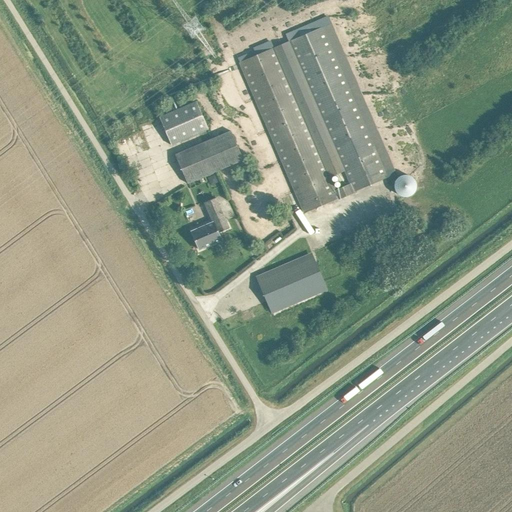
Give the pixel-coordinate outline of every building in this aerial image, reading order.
[(339,199),(354,192),(387,178),(322,27),(240,62),(304,213),(338,198),(339,199)] [(171,145),(209,129),(197,102),(159,118),(171,145)] [(128,150),(158,139),(148,113),(127,121),(130,129),(121,132),(128,150)] [(188,184),(197,180),(243,160),(231,131),(175,155),(188,184)] [(254,177),(267,173),(264,163),(251,167),(254,177)] [(214,183),(220,181),(216,173),(205,179),(209,187),(215,184),(214,183)] [(399,196),(400,196),(403,198),(406,198),(409,197),(412,196),(413,194),(415,192),(416,190),(416,189),(417,186),(417,184),(416,182),(415,180),(413,178),(412,176),(410,176),(408,175),(405,175),(404,175),(403,175),(401,176),(398,178),(395,181),(394,183),(394,186),(394,189),(395,192),(397,194),(399,196)] [(230,196),(234,205),(239,202),(236,193),(230,196)] [(199,250),(208,246),(220,241),(217,233),(228,229),(214,198),(204,202),(213,222),(191,231),(199,250)] [(259,281),(257,276),(256,277),(272,313),(270,309),(325,285),(313,258),(259,281)] [(499,274),(487,284),(489,287),(501,277),(499,274)] [(365,384),(373,377),(370,373),(362,381),(365,384)]
